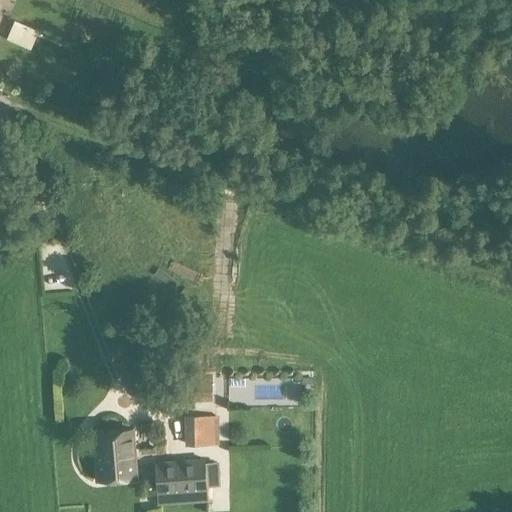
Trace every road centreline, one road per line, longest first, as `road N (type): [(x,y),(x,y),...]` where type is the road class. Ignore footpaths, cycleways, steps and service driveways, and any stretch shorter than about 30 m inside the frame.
road 1 (track): [(14,109),(511,279)]
road 2 (track): [(0,103),(14,109),(118,386)]
